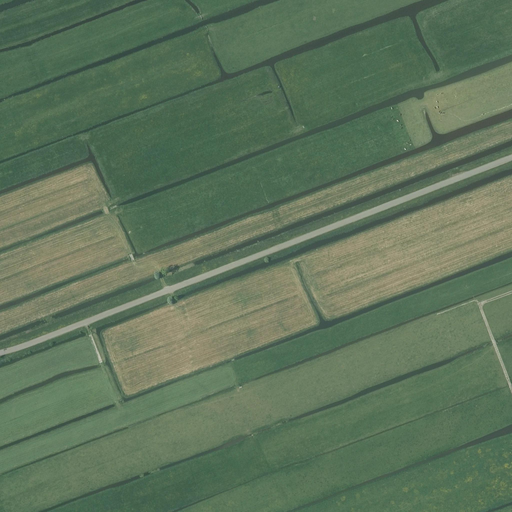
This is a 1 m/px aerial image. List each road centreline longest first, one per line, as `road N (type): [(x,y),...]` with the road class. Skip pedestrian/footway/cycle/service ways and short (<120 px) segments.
road 1 (unclassified): [(0,353),(511,157)]
road 2 (track): [(511,293),(479,304),(511,391)]
